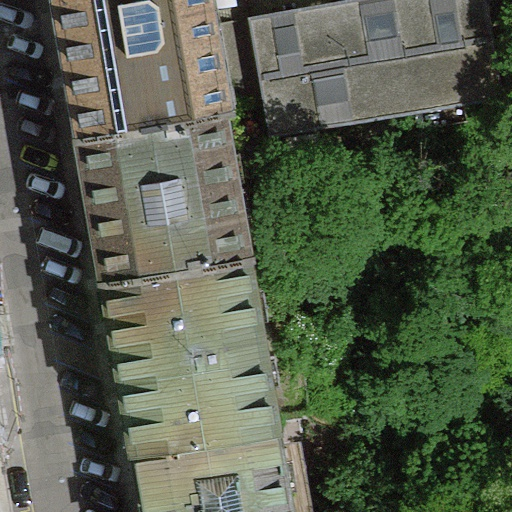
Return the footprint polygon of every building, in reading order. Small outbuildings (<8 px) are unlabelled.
[(57,0),(81,131),(225,105),(232,104),(212,0),(57,0)] [(494,39),(486,0),(347,0),(308,7),(254,16),(274,132),(503,93),(494,39)] [(511,36),(494,39),(503,93),(511,91),(511,36)] [(106,274),(252,251),(225,105),(81,131),(106,274)] [(137,444),(281,418),(252,251),(106,274),(137,444)] [(296,511),(281,418),(137,444),(147,511),(296,511)]
